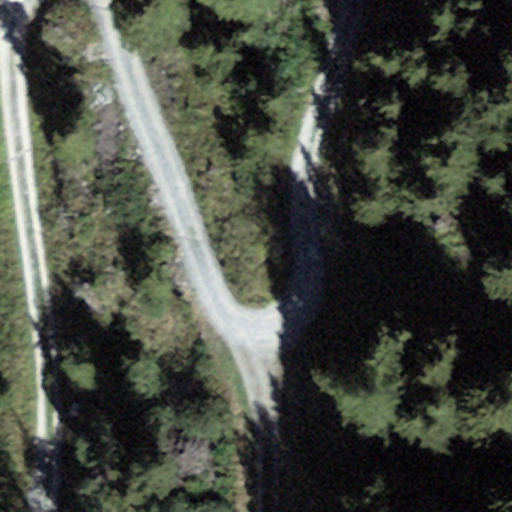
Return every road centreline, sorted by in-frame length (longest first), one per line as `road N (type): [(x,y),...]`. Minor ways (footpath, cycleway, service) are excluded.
road 1 (track): [(107,0),(212,290),(228,317),(251,331),(279,332),(301,319),(312,297),(304,184),(354,0)]
road 2 (track): [(46,511),(45,343),(14,70),(23,0)]
road 3 (track): [(261,331),(274,511)]
